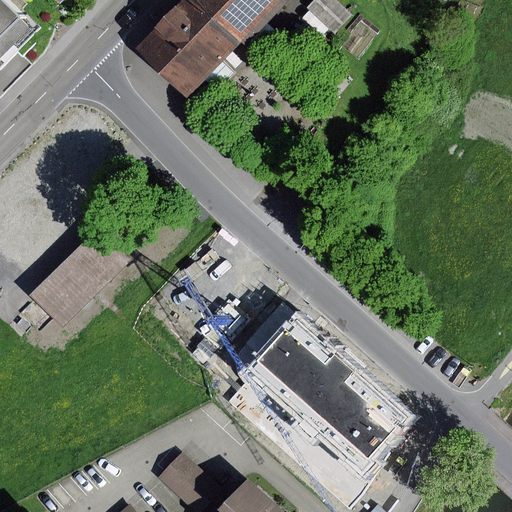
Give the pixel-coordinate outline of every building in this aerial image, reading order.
[(0,0),(0,74),(45,28),(15,0),(0,0)] [(192,0),(145,48),(196,97),(249,43),(252,46),(297,0),(192,0)] [(339,0),(317,0),(311,7),(315,11),(308,19),(325,36),(332,30),(338,35),(356,16),(339,0)] [(103,225),(33,298),(65,329),(136,256),(103,225)] [(331,366),(283,430),(327,463),(376,399),(331,366)] [(185,457),(162,481),(194,511),(204,511),(223,493),(185,457)] [(295,511),(261,480),(231,511),(295,511)]
